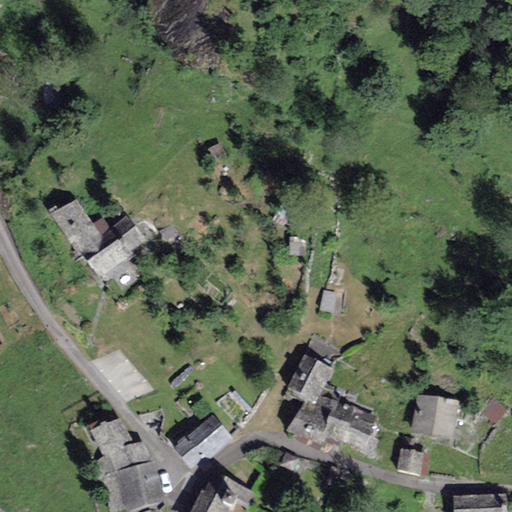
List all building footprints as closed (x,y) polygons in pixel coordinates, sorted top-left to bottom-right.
[(93,228),(78,207),(56,224),(96,278),(142,245),(124,221),(109,231),(102,222),(93,228)] [(330,374),(305,362),(290,394),(314,406),(330,374)] [(306,405),(290,430),(322,444),(324,437),(346,444),(347,442),(371,455),(373,428),(354,422),(355,419),(336,414),(339,406),(319,399),(315,408),(306,405)] [(455,406),(419,401),(413,436),(449,442),(455,406)] [(228,439),(213,420),(177,450),(192,469),(228,439)] [(111,476),(103,477),(113,511),(126,507),(127,511),(130,511),(164,502),(152,463),(149,464),(142,446),(132,449),(119,423),(92,435),(111,476)] [(425,458),(403,454),(400,472),(422,476),(425,458)] [(205,497),(203,496),(195,511),(224,511),(226,509),(223,508),(227,499),(236,503),(246,508),(252,494),(214,476),(205,497)] [(503,511),(502,498),(456,501),(456,511),(503,511)] [(232,511),(236,503),(227,499),(223,508),(226,509),(231,511),(232,511)]
